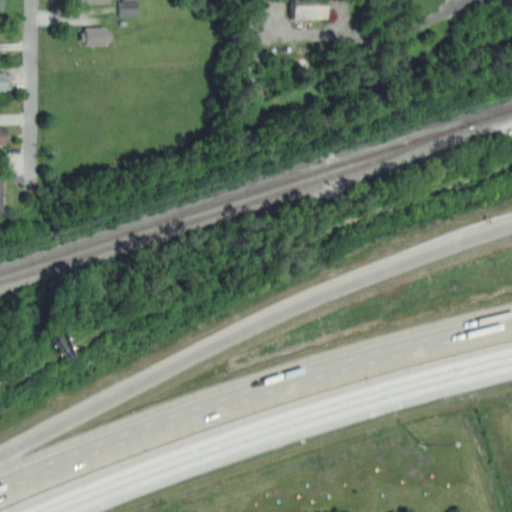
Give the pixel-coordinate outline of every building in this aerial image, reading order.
[(118,0),(119,14),(137,14),(137,0),(118,0)] [(288,0),(322,0),(322,17),(288,18),(288,0)] [(105,24),(83,25),(83,34),(83,44),(105,43),(105,24)] [(2,74),(9,74),(9,86),(4,86),(4,90),(0,89),(0,71),(2,72),(2,74)] [(3,131),(8,131),(8,138),(4,139),(4,144),(0,144),(0,124),(3,124),(3,131)]
